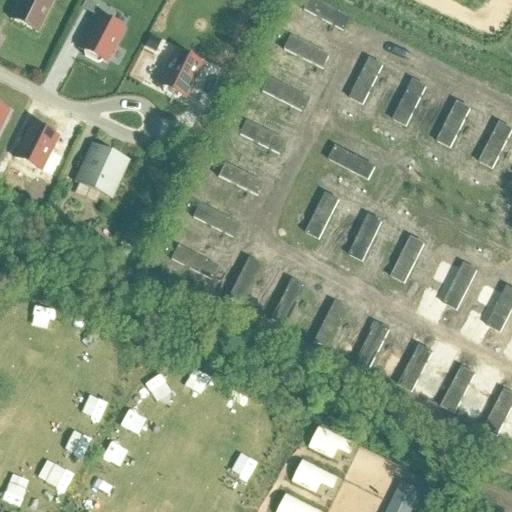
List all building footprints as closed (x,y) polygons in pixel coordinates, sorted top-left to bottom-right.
[(38,34),(55,0),(21,0),(11,20),(38,34)] [(86,0),(81,11),(91,16),(97,6),(86,0)] [(245,10),(249,0),(233,0),(231,3),(232,3),(245,10)] [(79,52),(83,54),(83,59),(97,66),(101,63),(106,66),(123,32),(97,18),(79,52)] [(201,66),(174,53),(157,87),(162,90),(162,94),(176,101),(180,99),(184,101),(201,66)] [(29,134),(13,168),(54,189),(65,168),(50,161),(57,148),(30,134),(29,134)] [(110,201),(127,164),(92,148),(75,185),(110,201)] [(99,248),(93,259),(107,266),(112,255),(99,248)] [(148,421),(158,426),(167,410),(157,404),(148,421)] [(354,445),(318,428),(307,451),(330,462),(333,455),(346,461),(354,445)] [(124,469),(136,473),(142,453),(130,449),(124,469)] [(337,479),(301,462),(290,485),(313,496),(316,489),(329,496),(337,479)] [(17,487),(26,468),(16,463),(7,481),(17,487)] [(400,486),(386,511),(414,511),(422,497),(400,486)] [(318,511),(285,496),(277,511),(318,511)]
